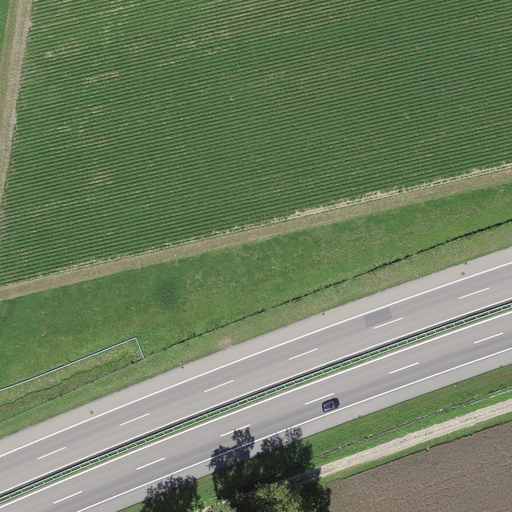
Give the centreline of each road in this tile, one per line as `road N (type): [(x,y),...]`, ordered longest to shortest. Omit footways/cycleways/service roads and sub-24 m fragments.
road 1 (motorway): [(511,281),(308,352),(0,476)]
road 2 (motorway): [(35,511),(511,330)]
road 3 (track): [(218,511),(511,405)]
